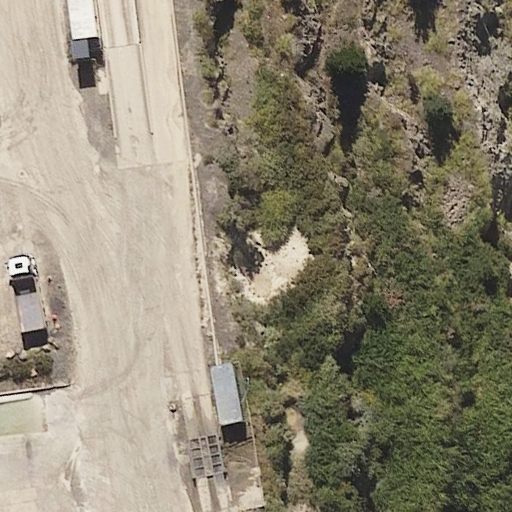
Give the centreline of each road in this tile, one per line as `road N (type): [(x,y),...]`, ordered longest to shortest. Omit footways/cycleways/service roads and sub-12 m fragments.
road 1 (track): [(218,511),(138,165),(117,0)]
road 2 (track): [(170,284),(128,372),(77,406),(0,417)]
